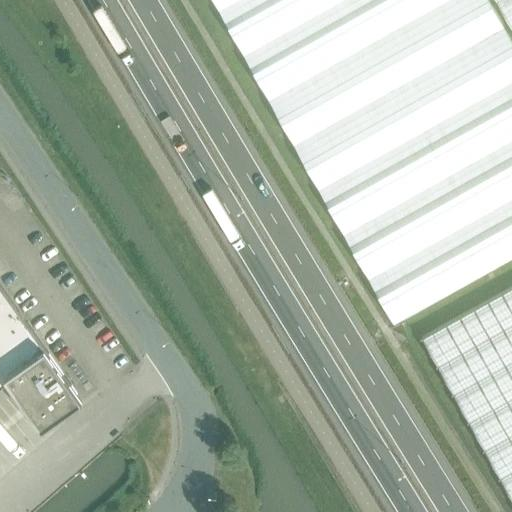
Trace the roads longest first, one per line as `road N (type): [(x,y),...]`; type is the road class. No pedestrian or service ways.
road 1 (trunk): [(461,511),(145,0)]
road 2 (trunk): [(101,0),(409,511)]
road 3 (unclassified): [(177,511),(195,470),(199,412),(0,120)]
road 4 (unknown): [(0,219),(123,399)]
road 5 (unknown): [(0,506),(123,399)]
